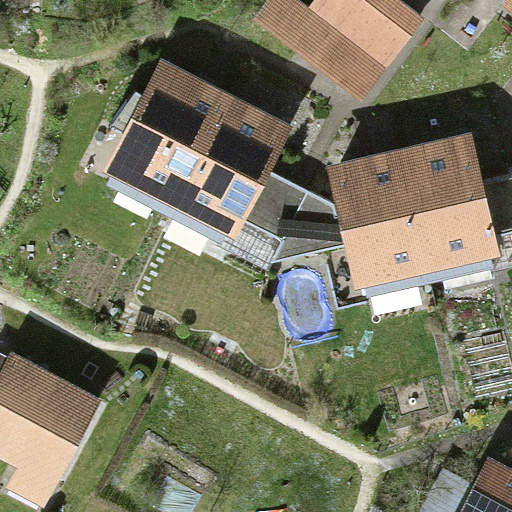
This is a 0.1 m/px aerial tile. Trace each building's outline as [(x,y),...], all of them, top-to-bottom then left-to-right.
[(273,0),(261,16),(321,62),(343,33),(313,10),(299,0),(273,0)] [(320,0),(313,10),(343,33),(321,62),(363,95),(421,18),(397,0),(320,0)] [(112,123),(133,133),(117,164),(175,194),(225,96),(168,66),(152,97),(137,87),(112,123)] [(225,96),(175,194),(233,224),(237,215),(285,239),(311,189),(263,164),(283,125),(225,96)] [(403,153),(428,261),(441,258),(448,287),(494,276),(487,247),(491,246),(489,237),(511,231),(511,173),(477,182),(467,139),(403,153)] [(338,213),(336,202),(311,189),(285,239),(273,261),(357,241),(364,275),(428,261),(403,153),(340,167),(350,210),(338,213)] [(96,401),(14,357),(0,383),(0,446),(56,476),(96,401)] [(511,511),(511,477),(492,466),(467,511),(511,511)]
